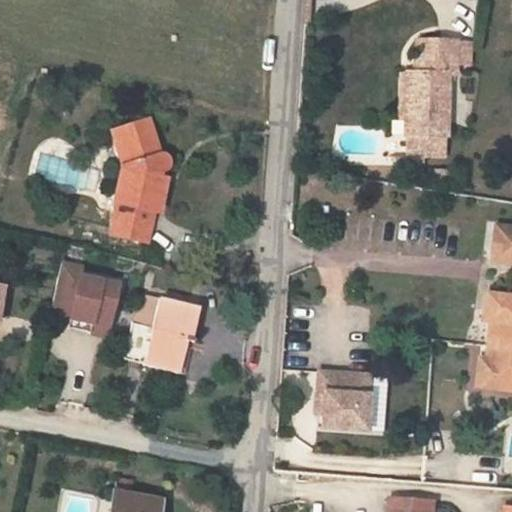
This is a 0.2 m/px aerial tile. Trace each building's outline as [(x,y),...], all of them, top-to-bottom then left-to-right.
[(409,71),(407,119),(406,158),(422,159),(423,144),(427,143),(428,133),(446,135),(448,74),(456,75),(458,41),(421,40),(420,71),(409,71)] [(400,119),(407,119),(409,71),(402,70),(400,119)] [(119,198),(124,200),(116,232),(147,238),(154,207),(160,208),(168,176),(163,174),(164,169),(167,166),(172,166),(169,157),(162,156),(153,124),(121,134),(131,174),(125,175),(119,198)] [(452,170),(432,169),(431,178),(452,179),(452,170)] [(489,261),(511,263),(511,295),(485,292),(483,318),(490,319),(486,358),(477,357),(474,383),(511,388),(511,229),(492,227),(489,261)] [(79,266),(59,261),(48,313),(106,325),(115,283),(77,275),(79,266)] [(174,371),(189,310),(155,304),(140,365),(174,371)] [(65,327),(104,335),(106,325),(67,317),(65,327)] [(368,434),(373,379),(322,375),(321,396),(327,397),(325,415),(324,429),(368,434)] [(105,511),(156,511),(158,503),(109,494),(105,511)] [(421,495),(419,511),(463,511),(464,499),(421,495)]
